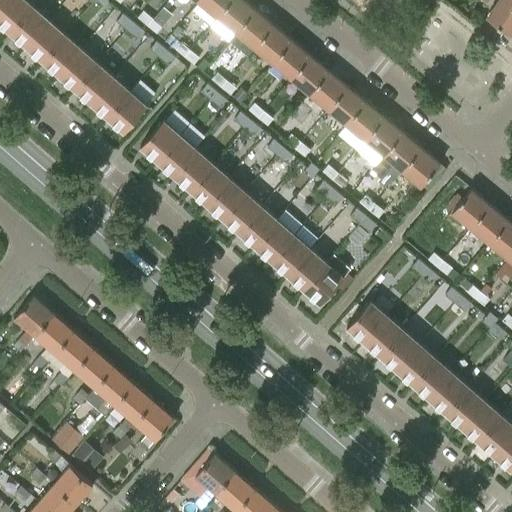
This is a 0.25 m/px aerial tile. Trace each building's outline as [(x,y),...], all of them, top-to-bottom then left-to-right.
[(6,0),(0,7),(0,22),(9,30),(33,3),(29,0),(6,0)] [(201,0),(200,1),(209,8),(218,16),(219,16),(232,0),(201,0)] [(245,0),(232,0),(219,16),(237,32),(256,9),(245,0)] [(511,3),(507,0),(498,0),(487,16),(504,29),(511,33),(511,32),(511,3)] [(33,3),(9,30),(25,45),(49,17),(33,3)] [(153,17),(147,25),(157,33),(163,25),(172,14),(162,6),(153,17)] [(237,32),(230,40),(249,56),(256,47),(255,47),(275,24),(256,9),(237,32)] [(138,17),(137,17),(147,25),(153,17),(143,10),(138,17)] [(116,20),(126,28),(133,20),(123,12),(116,20)] [(487,16),(480,26),(497,39),(504,29),(487,16)] [(25,45),(42,59),(65,32),(49,17),(25,45)] [(133,20),(126,28),(136,36),(143,28),(133,20)] [(275,24),(255,47),(274,62),(293,39),(275,24)] [(58,73),(82,46),(65,32),(42,59),(58,73)] [(293,39),(274,62),(292,78),(312,55),(293,39)] [(150,48),(159,56),(166,48),(156,40),(150,48)] [(174,48),(184,56),(190,49),(181,41),(174,48)] [(58,73),(75,88),(98,60),(82,46),(58,73)] [(166,48),(159,56),(169,64),(176,56),(166,48)] [(200,56),(190,49),(184,56),(193,64),(200,56)] [(312,55),(292,78),(311,93),(330,70),(312,55)] [(205,57),(197,67),(203,72),(210,62),(205,57)] [(91,102),(115,75),(98,60),(75,88),(91,102)] [(330,70),(311,93),(329,108),(348,85),(330,70)] [(211,78),(220,86),(227,79),(217,71),(211,78)] [(91,102),(107,116),(131,89),(115,75),(91,102)] [(227,79),(220,86),(230,94),(236,87),(227,79)] [(201,90),(210,98),(217,90),(207,82),(201,90)] [(348,85),(329,108),(348,124),(367,101),(348,85)] [(233,97),(239,102),(240,101),(241,101),(248,92),(241,86),(234,95),(233,97)] [(148,103),(131,89),(107,116),(124,131),(148,103)] [(217,90),(210,98),(220,107),(227,98),(217,90)] [(367,101),(348,124),(366,139),(385,116),(367,101)] [(248,110),(258,117),(264,110),(255,102),(248,110)] [(234,118),(244,126),(250,118),(241,110),(234,118)] [(274,117),(264,110),(258,117),(267,125),(274,117)] [(385,116),(366,139),(385,154),(404,131),(385,116)] [(164,118),(140,145),(156,159),(180,132),(164,118)] [(253,134),(260,126),(250,118),(244,126),(253,134)] [(393,162),(378,179),(387,187),(402,169),(403,170),(422,147),(404,131),(385,154),(393,162)] [(180,132),(156,159),(173,173),(196,146),(180,132)] [(292,133),(286,140),(295,148),(301,141),(292,133)] [(267,146),(277,154),(284,146),(274,137),(267,146)] [(301,141),(295,148),(304,156),(305,155),(311,148),(301,141)] [(196,146),(173,173),(189,188),(213,160),(196,146)] [(284,146),(277,154),(287,162),(293,154),(284,146)] [(422,147),(403,170),(422,186),(441,163),(422,147)] [(213,160),(189,188),(206,202),(229,175),(213,160)] [(311,178),(319,168),(311,161),(303,171),(311,178)] [(322,171),(332,178),(338,171),(329,163),(322,171)] [(338,171),(332,178),(341,186),(347,179),(338,171)] [(229,175),(206,202),(222,216),(246,189),(229,175)] [(317,187),(327,195),(333,187),(324,179),(317,187)] [(343,195),(333,187),(327,195),(337,203),(343,195)] [(471,188),(452,212),(471,228),(491,204),(471,188)] [(246,189),(222,216),(238,231),(262,203),(246,189)] [(365,194),(359,202),(370,210),(376,203),(365,194)] [(262,203),(238,231),(255,245),(278,218),(262,203)] [(376,203),(370,210),(378,217),(379,216),(385,210),(376,203)] [(491,204),(471,228),(490,243),(509,219),(491,204)] [(350,215),(360,223),(367,215),(357,207),(350,215)] [(376,223),(367,215),(360,223),(370,231),(376,223)] [(278,218),(255,245),(271,259),(295,232),(278,218)] [(511,221),(509,219),(490,243),(508,258),(511,253),(511,221)] [(383,230),(377,237),(382,242),(389,235),(383,230)] [(295,232),(271,259),(287,274),(311,246),(295,232)] [(311,246),(287,274),(304,288),(328,261),(311,246)] [(428,259),(437,266),(444,259),(434,251),(428,259)] [(328,261),(304,288),(320,302),(336,284),(344,275),(347,271),(351,267),(334,253),(328,261)] [(412,266),(421,274),(428,266),(418,258),(412,266)] [(444,259),(437,266),(447,274),(453,267),(444,259)] [(428,266),(421,274),(431,282),(438,274),(428,266)] [(465,289),(474,297),(481,290),(471,282),(465,289)] [(445,294),(455,302),(461,294),(451,286),(445,294)] [(490,298),(481,290),(474,297),(483,305),(490,298)] [(34,293),(15,315),(28,326),(21,334),(29,341),(35,333),(54,311),(34,293)] [(464,310),(471,302),(461,294),(455,302),(464,310)] [(363,339),(387,312),(370,298),(347,325),(363,339)] [(490,327),(495,321),(498,317),(490,310),(482,320),(490,327)] [(54,311),(35,333),(48,344),(55,350),(74,329),(54,311)] [(363,339),(380,354),(403,327),(387,312),(363,339)] [(502,320),(511,328),(511,326),(511,316),(508,313),(502,320)] [(498,338),(504,330),(495,321),(490,327),(488,329),(498,338)] [(396,368),(419,341),(403,327),(380,354),(396,368)] [(74,329),(55,350),(75,368),(94,346),(74,329)] [(20,336),(13,345),(20,351),(29,341),(21,334),(20,336)] [(396,368),(412,382),(436,355),(419,341),(396,368)] [(94,346),(75,368),(95,385),(114,363),(94,346)] [(48,358),(41,352),(32,363),(40,368),(48,358)] [(429,397),(452,370),(436,355),(412,382),(429,397)] [(114,363),(95,385),(108,396),(98,408),(105,414),(116,403),(115,402),(134,381),(114,363)] [(68,376),(61,370),(53,380),(60,386),(68,376)] [(452,370),(429,397),(445,411),(469,384),(452,370)] [(128,414),(113,431),(119,437),(135,420),(154,398),(134,381),(115,402),(116,403),(128,414)] [(469,384),(445,411),(462,425),(485,398),(469,384)] [(88,393),(81,387),(72,397),(80,403),(88,393)] [(154,398),(135,420),(148,431),(155,437),(156,438),(174,416),(174,415),(154,398)] [(478,440),(502,413),(485,398),(462,425),(478,440)] [(494,454),(511,433),(511,421),(502,413),(478,440),(494,454)] [(85,434),(67,420),(52,438),(70,452),(85,434)] [(511,433),(494,454),(511,468),(511,466),(511,433)] [(104,455),(84,439),(72,453),(92,470),(104,455)] [(120,439),(113,446),(120,452),(127,445),(120,439)] [(149,445),(141,439),(133,450),(139,456),(149,445)] [(46,455),(56,463),(62,457),(52,447),(46,455)] [(215,451),(196,473),(216,490),(217,491),(235,469),(215,451)] [(70,464),(54,483),(77,503),(93,484),(70,464)] [(30,474),(40,482),(46,475),(36,466),(30,474)] [(221,511),(233,511),(255,487),(235,469),(217,491),(227,500),(221,507),(222,511),(221,511)] [(51,511),(68,511),(77,503),(54,483),(38,501),(51,511)] [(14,492),(25,500),(30,492),(21,484),(14,492)] [(255,487),(233,511),(268,511),(275,504),(255,487)] [(208,501),(209,500),(208,499),(202,493),(201,494),(194,503),(201,509),(208,501)] [(51,511),(38,501),(28,511),(51,511)] [(0,507),(0,509),(2,511),(13,511),(15,510),(5,503),(0,507)]
